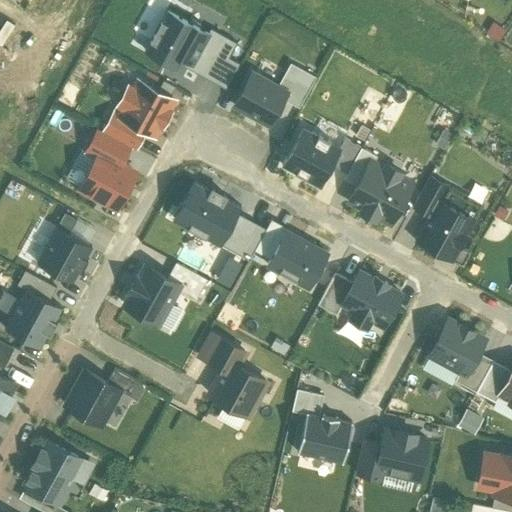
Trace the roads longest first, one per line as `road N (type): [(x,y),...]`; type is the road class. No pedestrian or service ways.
road 1 (residential): [(442,284),(202,153),(173,156),(73,343)]
road 2 (residential): [(442,284),(367,413)]
road 3 (residential): [(73,343),(0,471)]
